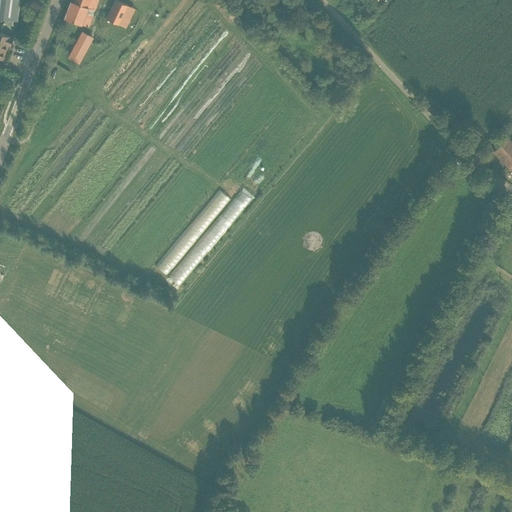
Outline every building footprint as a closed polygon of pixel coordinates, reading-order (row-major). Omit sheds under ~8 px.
[(0,0),(0,17),(18,19),(20,0),(0,0)] [(70,0),(64,18),(88,26),(98,0),(70,0)] [(114,0),(106,17),(126,27),(134,9),(114,0)] [(0,58),(3,60),(8,46),(10,46),(13,37),(0,32),(0,58)] [(82,32),(68,57),(78,62),(86,48),(85,48),(87,45),(86,44),(90,37),(82,32)] [(1,89),(9,92),(13,80),(6,78),(1,89)] [(492,150),(511,170),(511,139),(508,135),(492,150)]
